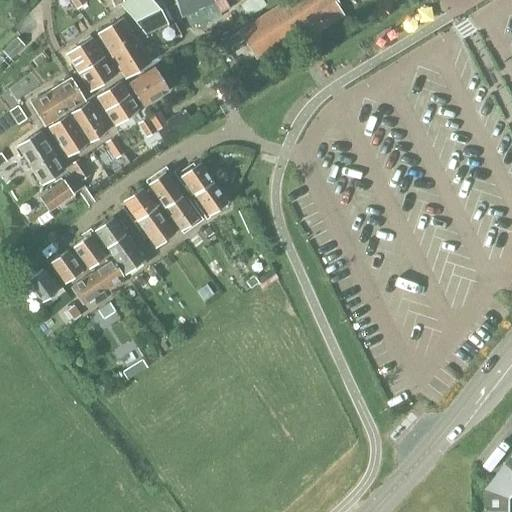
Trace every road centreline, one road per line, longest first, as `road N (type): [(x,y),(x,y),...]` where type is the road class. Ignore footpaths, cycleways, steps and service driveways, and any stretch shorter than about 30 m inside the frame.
road 1 (residential): [(308,164),(250,143),(217,142),(183,151),(99,213)]
road 2 (secondary): [(380,511),(511,352)]
road 3 (residential): [(116,136),(55,47),(49,0)]
